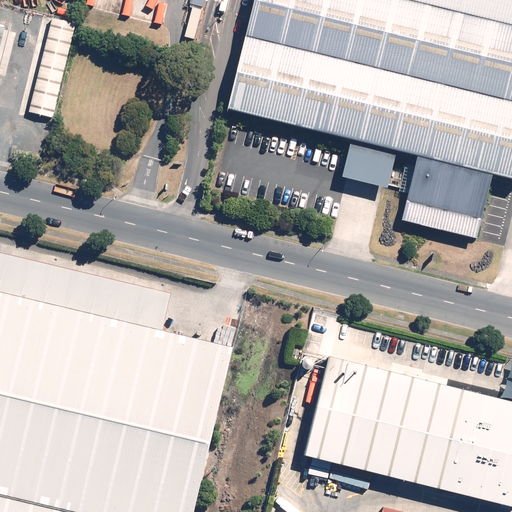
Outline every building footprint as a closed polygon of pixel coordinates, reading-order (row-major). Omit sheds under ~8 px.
[(511,0),(252,0),(226,108),(415,154),(399,219),(473,237),(489,172),(511,177),(511,0)] [(55,121),(77,29),(55,24),(34,116),(55,121)] [(399,152),(354,142),(346,176),(390,187),(399,152)] [(0,494),(74,511),(189,511),(229,347),(0,292),(0,494)] [(511,476),(511,396),(319,352),(296,447),(507,496),(511,476)] [(74,511),(0,494),(0,511),(74,511)]
